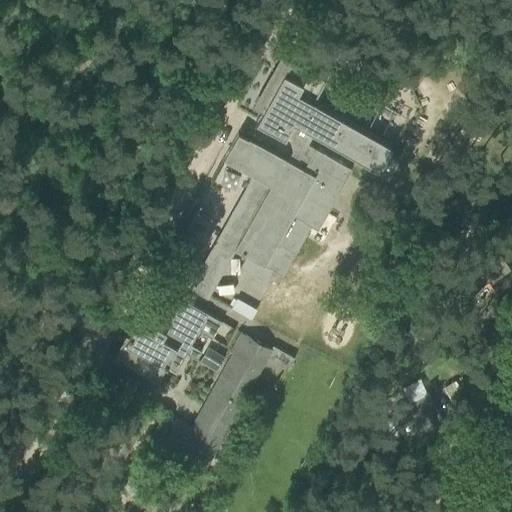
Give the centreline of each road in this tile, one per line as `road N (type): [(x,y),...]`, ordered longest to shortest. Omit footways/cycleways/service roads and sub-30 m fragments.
road 1 (unclassified): [(112,313),(284,0)]
road 2 (track): [(120,0),(74,104),(187,171)]
road 3 (unclassified): [(0,501),(112,313)]
